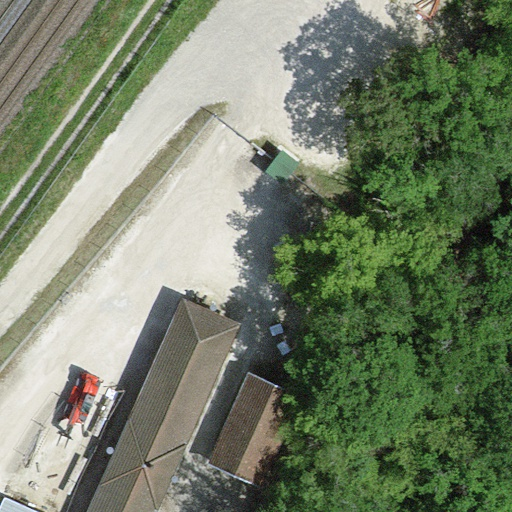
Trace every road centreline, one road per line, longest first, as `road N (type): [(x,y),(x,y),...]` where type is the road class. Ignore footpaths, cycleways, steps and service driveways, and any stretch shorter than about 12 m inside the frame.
road 1 (track): [(145,273),(228,139),(235,100),(225,77),(194,79),(162,97)]
road 2 (track): [(0,220),(160,0)]
road 3 (track): [(0,290),(162,97)]
